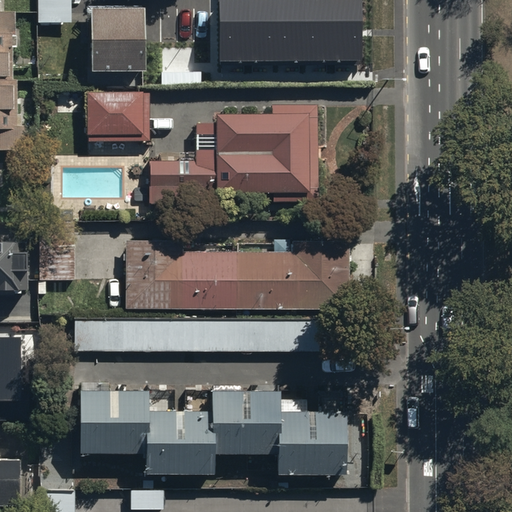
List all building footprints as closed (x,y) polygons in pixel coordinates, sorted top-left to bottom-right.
[(38,0),(38,24),(72,24),(71,0),(38,0)] [(360,0),(220,0),(221,62),(360,61),(360,0)] [(143,12),(91,13),(92,75),(144,74),(143,12)] [(0,154),(21,155),(21,117),(17,117),(17,83),(12,83),(12,48),(15,48),(15,13),(0,13),(0,154)] [(200,72),(162,73),(162,84),(200,83),(200,72)] [(151,92),(89,93),(90,146),(152,145),(151,92)] [(271,117),(218,118),(218,126),(197,126),(197,162),(153,163),(153,203),(320,201),(318,106),(271,106),(271,117)] [(42,281),(75,281),(75,226),(42,226),(42,281)] [(125,313),(353,314),(353,246),(295,246),(295,255),(184,254),(184,243),(125,243),(125,313)] [(0,297),(27,297),(26,247),(0,247),(0,297)] [(319,322),(75,322),(75,353),(319,353),(319,322)] [(0,421),(23,422),(23,347),(0,347),(0,421)] [(80,395),(79,456),(144,456),(144,395),(80,395)] [(213,395),(213,456),(278,456),(278,395),(213,395)] [(281,415),(280,476),(345,476),(345,415),(281,415)] [(146,416),(146,477),(210,477),(211,416),(146,416)] [(0,459),(0,509),(19,509),(18,459),(0,459)] [(131,492),(131,511),(164,511),(164,492),(131,492)] [(73,511),(74,494),(42,495),(41,511),(73,511)]
